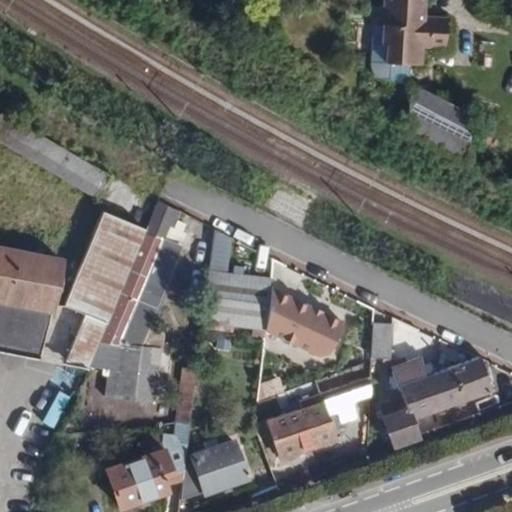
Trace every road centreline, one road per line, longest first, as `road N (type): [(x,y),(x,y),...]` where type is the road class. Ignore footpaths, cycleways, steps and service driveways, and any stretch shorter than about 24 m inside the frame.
road 1 (residential): [(511,353),(169,185)]
road 2 (primary): [(511,452),(340,511)]
